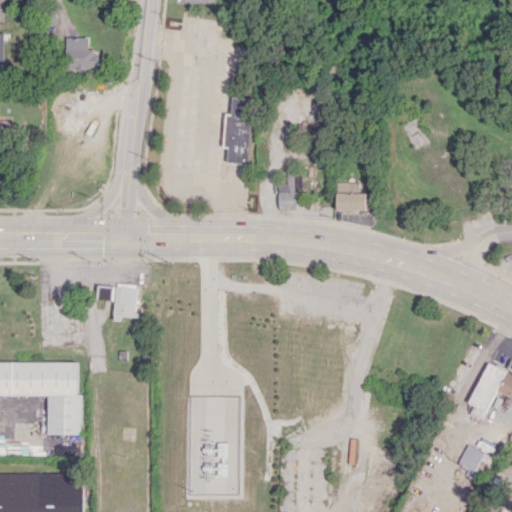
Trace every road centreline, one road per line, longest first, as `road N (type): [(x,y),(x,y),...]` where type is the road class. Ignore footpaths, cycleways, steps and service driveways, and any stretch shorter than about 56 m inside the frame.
road 1 (secondary): [(511,311),(419,268),(326,244),(0,235)]
road 2 (tertiary): [(123,236),(149,0)]
